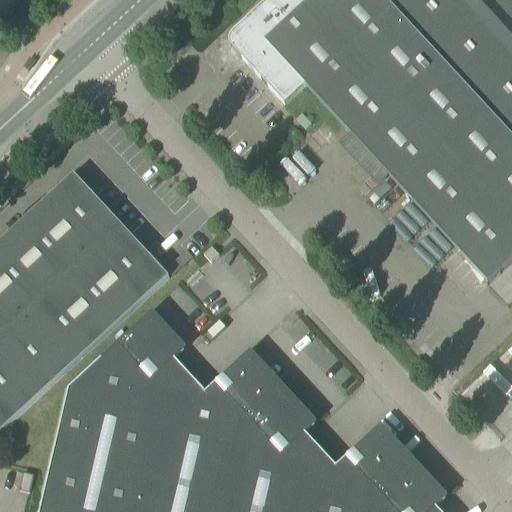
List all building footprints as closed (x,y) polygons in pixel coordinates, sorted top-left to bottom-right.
[(511,0),(270,0),(232,36),(231,49),(284,107),(306,88),(488,285),(511,262),(511,0)] [(0,435),(169,280),(74,177),(0,245),(0,435)] [(219,258),(214,252),(212,250),(204,258),(211,266),(219,258)] [(69,393),(41,511),(437,511),(436,511),(444,503),(378,432),(336,470),(305,437),(313,429),(247,357),(206,396),(175,362),(183,355),(149,318),(69,393)] [(34,478),(23,476),(19,493),(29,496),(34,478)]
